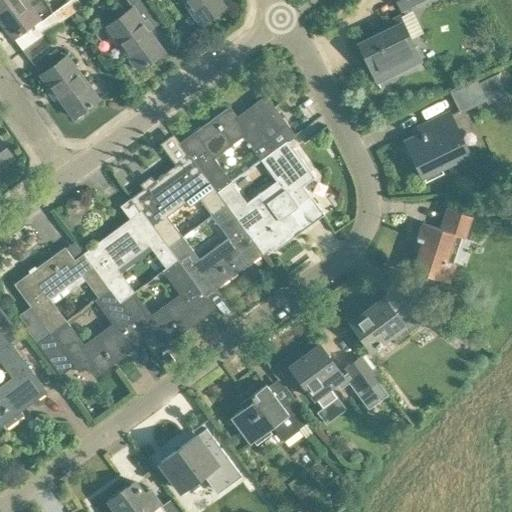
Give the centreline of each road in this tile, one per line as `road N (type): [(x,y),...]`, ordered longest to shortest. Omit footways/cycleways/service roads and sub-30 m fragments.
road 1 (residential): [(0,503),(358,242),(369,219),(365,171),(280,17)]
road 2 (residential): [(67,176),(280,17)]
